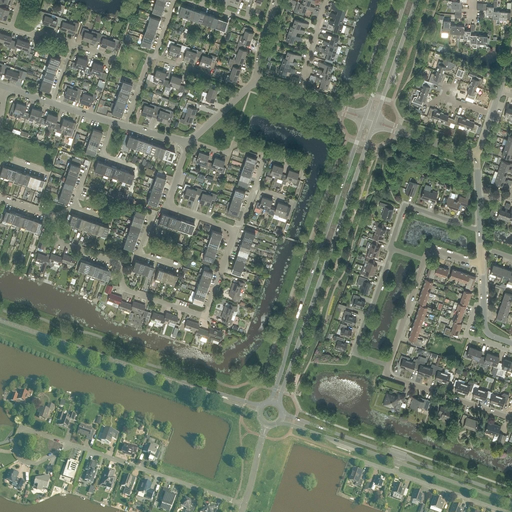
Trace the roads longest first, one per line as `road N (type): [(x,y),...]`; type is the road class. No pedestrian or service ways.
road 1 (secondary): [(278,404),(374,121)]
road 2 (secondary): [(364,118),(271,401)]
road 3 (tertiary): [(258,409),(0,320)]
road 4 (residential): [(72,445),(243,505)]
road 5 (residential): [(388,365),(355,351),(390,248)]
road 6 (residential): [(511,419),(385,374),(388,365)]
road 7 (residential): [(188,142),(170,204),(234,230)]
road 8 (secondary): [(374,121),(416,0)]
road 9 (secondary): [(279,422),(398,463)]
road 10 (secondary): [(400,456),(282,413)]
road 11 (secondary): [(405,0),(364,118)]
road 12 (residential): [(390,248),(408,207),(480,230)]
road 13 (secondary): [(398,463),(511,503)]
